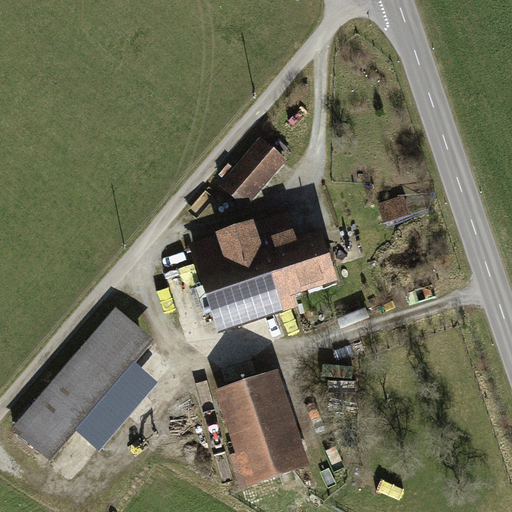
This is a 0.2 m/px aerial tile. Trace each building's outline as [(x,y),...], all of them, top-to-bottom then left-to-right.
[(284,160),(263,142),(224,187),(245,205),(284,160)] [(404,198),(381,206),(386,223),(409,215),(404,198)] [(287,216),(196,246),(220,320),(294,296),(293,293),(336,279),(322,236),(296,244),(287,216)] [(116,314),(18,427),(44,450),(143,336),(116,314)] [(265,377),(226,390),(247,451),(232,456),(243,488),(295,471),(265,377)]
